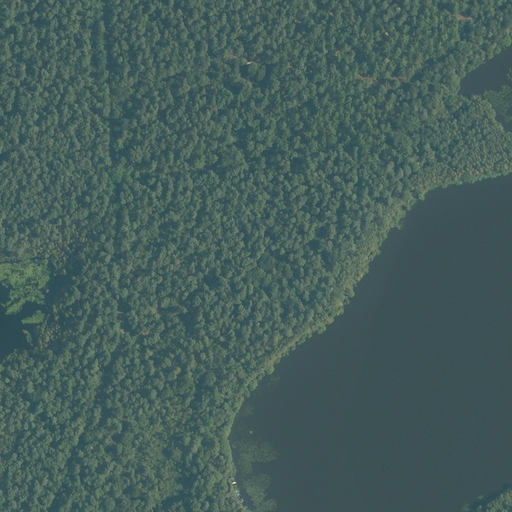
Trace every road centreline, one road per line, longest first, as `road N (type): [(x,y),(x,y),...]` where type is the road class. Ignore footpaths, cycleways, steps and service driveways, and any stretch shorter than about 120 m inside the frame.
road 1 (unknown): [(85,511),(113,435),(152,397),(216,303),(208,249),(245,166),(237,134),(207,116),(201,0)]
road 2 (unclassified): [(48,511),(122,327),(102,0)]
road 3 (track): [(281,336),(270,352),(220,381),(191,454),(206,511)]
